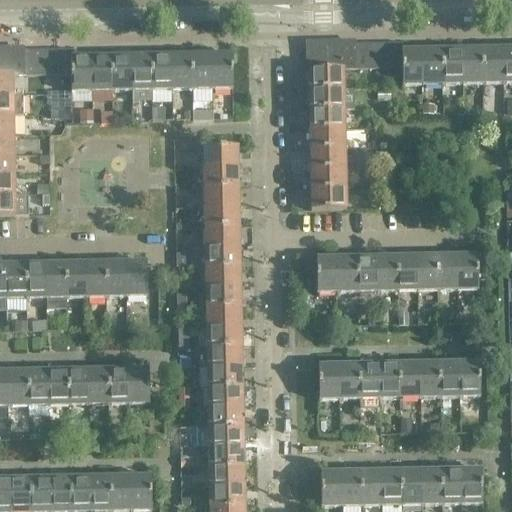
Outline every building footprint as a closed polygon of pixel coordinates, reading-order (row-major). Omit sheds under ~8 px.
[(355,72),(355,46),(355,45),(305,46),(306,73),(308,73),(308,71),(344,71),(344,72),(355,72)] [(390,71),(390,45),(378,46),(379,71),(390,71)] [(402,71),(401,53),(402,53),(402,45),(390,45),(390,71),(402,71)] [(367,72),(366,46),(355,46),(355,72),(367,72)] [(379,71),(378,46),(366,46),(367,72),(379,71)] [(511,85),(511,50),(502,51),(503,86),(511,85)] [(25,78),(24,51),(0,51),(0,77),(13,77),(13,79),(25,78)] [(36,78),(35,51),(24,51),(25,78),(36,78)] [(48,78),(47,51),(35,51),(36,78),(48,78)] [(59,78),(59,51),(47,51),(48,78),(59,78)] [(71,77),(71,59),(71,51),(59,51),(59,78),(71,77)] [(483,87),(482,51),(462,52),(462,87),(483,87)] [(503,86),(502,51),(482,51),(483,87),(503,86)] [(442,87),(442,52),(422,53),(422,88),(442,87)] [(462,87),(462,52),(442,52),(442,87),(462,87)] [(422,88),(422,53),(402,53),(401,53),(402,71),(402,88),(422,88)] [(232,91),(232,56),(211,57),(212,92),(232,91)] [(172,93),(171,57),(151,58),(152,93),(172,93)] [(192,92),(191,57),(171,57),(172,93),(192,92)] [(212,92),(211,57),(191,57),(192,92),(212,92)] [(131,93),(131,58),(111,59),(112,94),(131,93)] [(152,93),(151,58),(131,58),(131,93),(152,93)] [(91,59),(71,59),(71,77),(71,95),(91,94),(91,59)] [(112,94),(111,59),(91,59),(91,94),(112,94)] [(344,92),(344,72),(344,71),(308,71),(308,73),(309,92),(344,92)] [(0,98),(13,98),(13,79),(13,77),(0,77),(0,98)] [(344,112),(344,92),(309,92),(309,112),(344,112)] [(0,118),(13,118),(13,98),(0,98),(0,118)] [(345,132),(344,112),(309,112),(309,132),(345,132)] [(0,138),(14,138),(13,118),(0,118),(0,138)] [(345,152),(345,132),(309,132),(310,152),(345,152)] [(0,158),(14,159),(14,138),(0,138),(0,158)] [(238,169),(238,149),(202,149),(203,169),(238,169)] [(345,172),(345,152),(310,152),(310,172),(345,172)] [(0,178),(15,178),(14,159),(0,158),(0,178)] [(238,189),(238,169),(203,169),(203,190),(238,189)] [(346,191),(345,172),(310,172),(310,192),(346,191)] [(0,198),(15,198),(15,178),(0,178),(0,198)] [(239,209),(238,189),(203,190),(204,210),(239,209)] [(346,212),(346,191),(310,192),(311,213),(346,212)] [(0,218),(15,219),(15,198),(0,198),(0,218)] [(239,229),(239,209),(204,210),(204,230),(239,229)] [(240,249),(239,229),(204,230),(204,250),(240,249)] [(240,269),(240,249),(204,250),(205,270),(240,269)] [(457,294),(457,258),(437,259),(437,294),(457,294)] [(478,293),(477,262),(477,258),(457,258),(457,294),(478,293)] [(397,295),(397,259),(377,260),(377,295),(397,295)] [(417,294),(417,259),(397,259),(397,295),(417,294)] [(437,294),(437,259),(417,259),(417,294),(437,294)] [(337,296),(337,260),(316,261),(317,296),(337,296)] [(357,295),(357,260),(337,260),(337,296),(357,295)] [(377,295),(377,260),(357,260),(357,295),(377,295)] [(147,299),(146,268),(146,264),(125,265),(126,300),(147,299)] [(86,300),(86,265),(66,266),(66,301),(86,300)] [(106,300),(105,265),(86,265),(86,300),(106,300)] [(126,300),(125,265),(105,265),(106,300),(126,300)] [(26,302),(26,266),(6,267),(6,302),(26,302)] [(46,301),(46,266),(26,266),(26,302),(46,301)] [(66,301),(66,266),(46,266),(46,301),(66,301)] [(240,289),(240,269),(205,270),(205,290),(240,289)] [(241,309),(240,289),(205,290),(206,310),(241,309)] [(241,329),(241,309),(206,310),(206,330),(241,329)] [(242,349),(241,329),(206,330),(206,350),(242,349)] [(242,369),(242,349),(206,350),(207,370),(242,369)] [(459,400),(459,365),(439,366),(439,401),(459,400)] [(480,400),(479,370),(479,365),(459,365),(459,400),(480,400)] [(399,402),(399,366),(379,367),(379,402),(399,402)] [(419,401),(419,366),(399,366),(399,402),(419,401)] [(439,401),(439,366),(419,366),(419,401),(439,401)] [(359,402),(359,367),(339,368),(339,403),(359,402)] [(379,402),(379,367),(359,367),(359,402),(379,402)] [(339,403),(339,368),(318,368),(319,403),(339,403)] [(242,389),(242,369),(207,370),(207,390),(242,389)] [(149,406),(148,375),(148,371),(128,372),(128,407),(149,406)] [(88,408),(88,372),(68,373),(68,408),(88,408)] [(108,407),(108,372),(88,372),(88,408),(108,407)] [(128,407),(128,372),(108,372),(108,407),(128,407)] [(48,408),(48,373),(28,374),(28,409),(48,408)] [(68,408),(68,373),(48,373),(48,408),(68,408)] [(0,409),(8,409),(8,374),(0,374),(0,409)] [(28,409),(28,374),(8,374),(8,409),(28,409)] [(243,409),(242,389),(207,390),(208,410),(243,409)] [(243,429),(243,409),(208,410),(208,430),(243,429)] [(244,449),(243,429),(208,430),(208,449),(244,449)] [(244,469),(244,449),(208,449),(209,469),(244,469)] [(244,489),(244,469),(209,469),(209,490),(244,489)] [(482,497),(481,476),(481,472),(461,473),(461,508),(482,507),(482,497)] [(421,508),(421,473),(401,474),(401,509),(421,508)] [(441,508),(441,473),(421,473),(421,508),(441,508)] [(461,508),(461,473),(441,473),(441,508),(461,508)] [(361,509),(361,474),(341,475),(341,510),(361,509)] [(381,509),(381,474),(361,474),(361,509),(381,509)] [(401,509),(401,474),(381,474),(381,509),(401,509)] [(341,510),(341,475),(320,475),(321,510),(341,510)] [(151,511),(151,482),(151,478),(130,479),(130,511),(151,511)] [(110,511),(110,479),(90,480),(90,511),(110,511)] [(130,511),(130,479),(110,479),(110,511),(130,511)] [(50,511),(50,480),(30,481),(30,511),(50,511)] [(70,511),(70,480),(50,480),(50,511),(70,511)] [(90,511),(90,480),(70,480),(70,511),(90,511)] [(0,511),(10,511),(10,481),(0,481),(0,511)] [(30,511),(30,481),(10,481),(10,511),(30,511)] [(245,509),(244,489),(209,490),(210,510),(245,509)]
